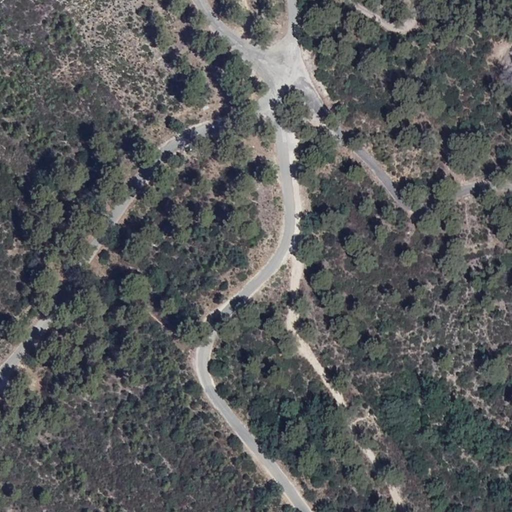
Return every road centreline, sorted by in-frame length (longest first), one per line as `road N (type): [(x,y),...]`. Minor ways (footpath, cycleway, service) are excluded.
road 1 (unclassified): [(277,71),(286,236),(274,264),(209,332),(204,365),(219,403),(304,511)]
road 2 (unclassified): [(277,71),(270,89),(194,122),(151,164),(48,319),(0,367)]
road 3 (unclassified): [(277,71),(308,91),(406,202),(475,188),(511,190)]
road 4 (track): [(408,511),(300,328),(298,266)]
